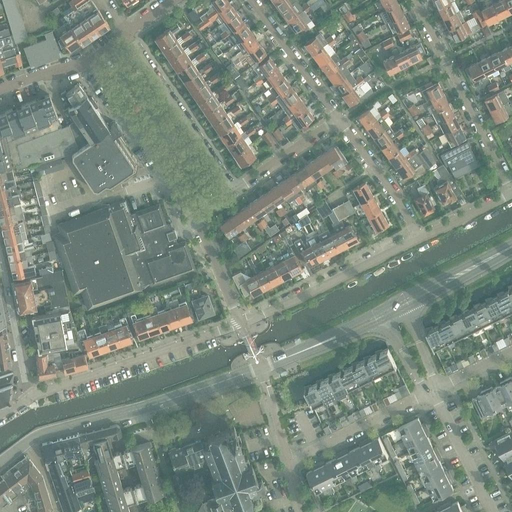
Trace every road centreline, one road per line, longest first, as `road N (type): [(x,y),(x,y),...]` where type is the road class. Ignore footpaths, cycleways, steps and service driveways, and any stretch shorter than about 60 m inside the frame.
road 1 (tertiary): [(26,444),(242,374),(384,316)]
road 2 (residential): [(27,400),(242,323)]
road 3 (residential): [(511,193),(413,0)]
road 4 (residential): [(242,323),(417,238)]
road 5 (residential): [(237,187),(128,32)]
road 6 (residential): [(286,458),(434,393)]
road 7 (residential): [(254,0),(340,117)]
road 8 (residential): [(340,117),(417,238)]
road 9 (residential): [(82,62),(167,177)]
road 10 (residential): [(27,400),(0,261)]
road 11 (residential): [(490,511),(434,393)]
road 12 (residential): [(237,187),(340,117)]
road 13 (tertiary): [(404,306),(511,249)]
